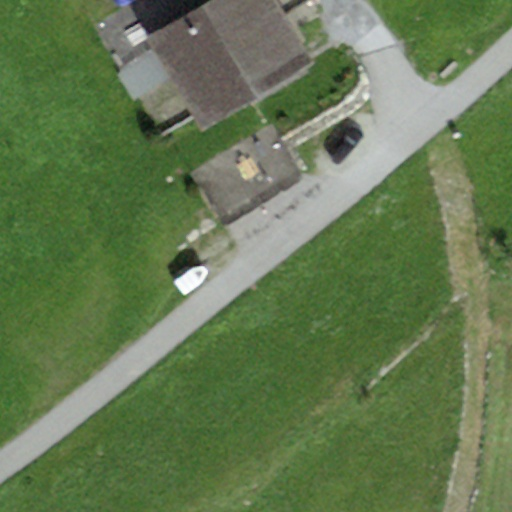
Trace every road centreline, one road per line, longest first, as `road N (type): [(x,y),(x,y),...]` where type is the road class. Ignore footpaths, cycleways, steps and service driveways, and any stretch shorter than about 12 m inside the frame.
road 1 (unclassified): [(0,464),(430,126)]
road 2 (track): [(430,126),(449,157),(464,219),(474,364),(459,511)]
road 3 (unclassified): [(430,126),(342,0)]
